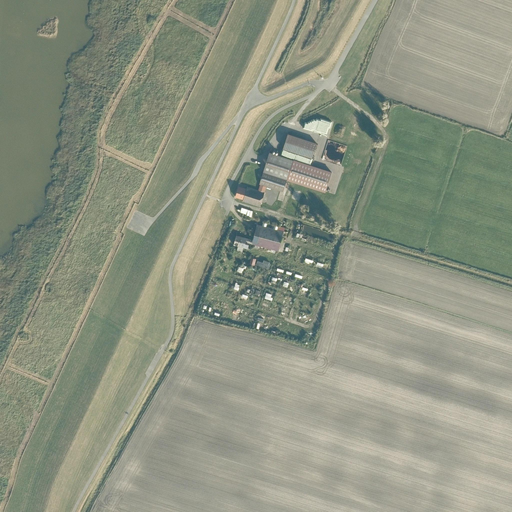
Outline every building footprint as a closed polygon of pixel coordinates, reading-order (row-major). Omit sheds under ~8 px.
[(319,144),(290,135),(286,149),(315,158),(319,144)] [(270,151),(260,184),(267,186),(283,191),(287,179),(326,191),(332,169),(270,151)] [(258,189),(248,186),(247,189),(243,200),(261,205),(265,191),(258,189)] [(239,187),(236,198),(243,200),(247,189),(239,187)] [(257,224),(252,243),(279,250),(284,231),(257,224)] [(236,234),(234,245),(248,248),(251,238),(236,234)] [(326,269),(327,266),(324,265),(324,263),(318,261),(316,266),(326,269)] [(235,286),(231,285),(227,297),(232,298),(232,295),(235,296),(237,290),(239,290),(241,284),(236,283),(235,286)] [(272,301),(275,295),(267,292),(264,298),(272,301)] [(287,300),(285,307),(291,309),(293,302),(287,300)]
